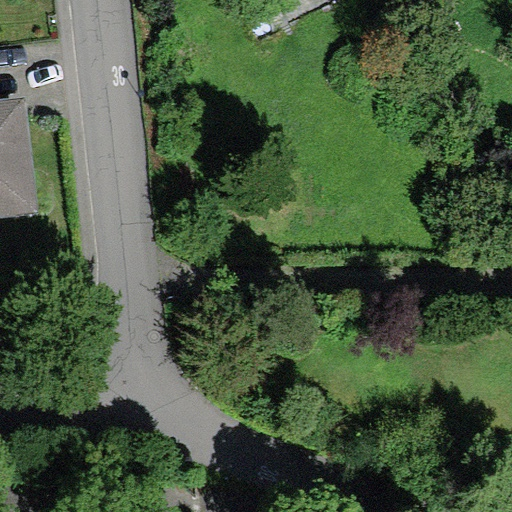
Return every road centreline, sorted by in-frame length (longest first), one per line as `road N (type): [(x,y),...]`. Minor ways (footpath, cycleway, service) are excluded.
road 1 (residential): [(138,405),(86,0)]
road 2 (residential): [(377,511),(138,405)]
road 3 (residential): [(138,405),(0,409)]
